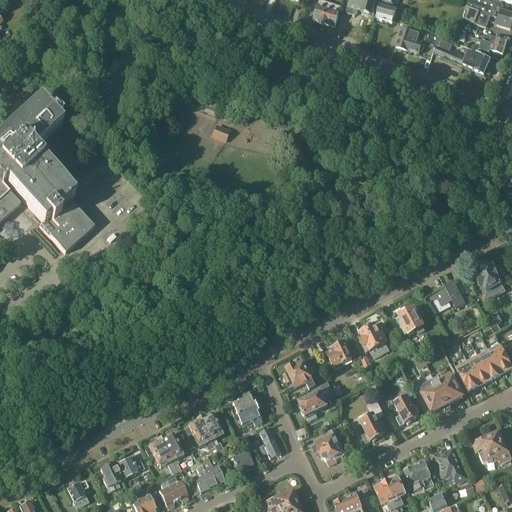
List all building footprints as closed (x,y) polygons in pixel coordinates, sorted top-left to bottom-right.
[(370,17),(375,0),(349,0),(347,9),(346,13),(347,15),(354,17),(356,16),(357,12),(361,13),(362,17),(368,18),(370,17)] [(396,8),(398,0),(379,0),(378,4),(380,4),(375,21),(379,22),(382,23),(382,22),(391,25),(396,8)] [(498,20),(501,13),(503,8),(502,8),(492,4),(491,4),(491,3),(482,0),(468,0),(462,19),(485,30),(490,17),(498,20)] [(334,29),(341,8),(320,2),(313,22),(334,29)] [(511,23),(511,15),(501,13),(498,20),(496,27),(510,31),(511,23)] [(407,52),(413,34),(415,29),(409,27),(407,32),(402,31),(396,49),(407,52)] [(422,37),(413,34),(407,52),(418,56),(419,53),(422,54),(426,40),(431,41),(429,48),(434,50),(438,40),(423,34),(422,37)] [(457,35),(452,47),(457,49),(462,37),(457,35)] [(482,44),(505,50),(507,44),(506,43),(506,42),(500,40),(500,42),(490,39),(491,38),(484,36),(482,44)] [(452,46),(438,40),(434,50),(433,55),(450,62),(463,68),(464,68),(463,69),(464,71),(469,73),(470,72),(471,71),(476,73),(475,74),(484,78),(485,75),(490,78),(494,68),(489,66),(490,63),(481,60),(482,58),(476,55),(475,57),(469,55),(467,60),(449,53),(452,47),(452,46)] [(505,50),(482,44),(479,52),(490,55),(491,53),(503,57),(505,50)] [(228,101),(186,84),(183,92),(225,109),(228,101)] [(0,224),(24,203),(43,224),(39,228),(65,256),(94,230),(73,208),(66,214),(61,209),(74,197),(33,151),(62,124),(40,100),(0,137),(0,224)] [(226,142),(229,135),(216,129),(213,137),(226,142)] [(75,275),(85,266),(81,261),(71,271),(75,275)] [(502,279),(502,277),(499,271),(498,270),(493,273),(493,272),(493,273),(490,268),(489,268),(487,267),(483,270),(482,272),(476,276),(478,280),(476,281),(481,290),(485,297),(487,296),(490,301),(505,294),(498,281),(502,279)] [(429,299),(437,315),(450,309),(448,305),(451,303),(455,312),(464,308),(465,309),(470,306),(467,299),(462,301),(455,287),(429,299)] [(418,336),(424,333),(422,329),(423,329),(418,319),(422,317),(418,309),(414,311),(413,311),(406,315),(405,313),(402,312),(399,314),(398,317),(400,321),(397,323),(405,338),(399,341),(405,351),(411,348),(405,338),(408,336),(408,337),(416,333),(418,336)] [(487,322),(492,330),(502,323),(497,315),(487,322)] [(363,342),(359,344),(366,356),(370,354),(374,362),(383,357),(379,350),(386,346),(382,337),(387,335),(382,326),(375,329),(375,328),(370,331),(368,330),(365,332),(365,334),(360,336),(363,342)] [(468,394),(511,372),(511,371),(498,343),(454,365),(468,394)] [(342,366),(352,361),(344,346),(339,348),(338,346),(333,349),(334,351),(334,352),(327,356),(335,372),(343,368),(342,366)] [(366,359),(361,361),(367,376),(373,374),(371,368),(370,368),(366,359)] [(288,375),(283,377),(287,385),(292,382),(296,390),(306,385),(309,392),(315,390),(312,383),(304,367),(296,371),(295,368),(287,372),(288,375)] [(449,407),(463,399),(451,377),(440,382),(438,378),(429,383),(430,384),(420,389),(424,396),(423,397),(432,415),(443,410),(445,413),(450,410),(449,407)] [(315,384),(318,389),(324,387),(327,385),(328,384),(325,379),(315,384)] [(328,385),(315,391),(317,397),(314,398),(311,399),(298,405),(302,412),(301,414),(302,417),(304,417),(305,419),(306,419),(308,424),(317,420),(315,415),(328,410),(324,401),(333,397),(328,385)] [(375,398),(382,395),(377,386),(371,389),(375,398)] [(339,387),(331,391),(334,399),(343,396),(339,387)] [(315,391),(309,394),(311,399),(314,398),(317,397),(315,391)] [(416,416),(419,415),(415,407),(412,409),(410,403),(414,401),(409,391),(403,394),(406,401),(394,407),(400,418),(395,420),(399,428),(404,426),(418,419),(416,416)] [(233,419),(256,409),(254,405),(253,405),(250,397),(249,398),(248,394),(241,397),(243,401),(232,405),(234,412),(231,413),(233,419)] [(384,418),(384,417),(377,403),(367,408),(372,418),(361,424),(367,435),(362,438),(366,446),(371,443),(371,444),(372,443),(374,443),(377,442),(377,441),(385,437),(383,433),(385,432),(382,425),(379,426),(376,421),(380,419),(380,420),(384,418)] [(225,422),(231,419),(225,408),(219,411),(225,422)] [(256,409),(233,419),(235,424),(236,424),(238,430),(253,424),(254,428),(261,425),(259,422),(260,421),(257,413),(256,409)] [(200,422),(213,448),(217,446),(214,439),(221,435),(215,424),(220,421),(216,415),(212,417),(212,416),(204,420),(200,422)] [(188,430),(184,432),(187,438),(191,436),(197,448),(205,444),(206,446),(204,447),(208,453),(214,450),(213,448),(200,422),(195,424),(195,425),(188,428),(188,430)] [(334,432),(335,431),(342,428),(340,424),(332,427),(334,432)] [(342,428),(335,431),(338,439),(345,436),(342,428)] [(259,450),(262,456),(263,457),(266,455),(270,462),(281,456),(268,431),(258,436),(264,447),(262,448),(259,450)] [(164,439),(160,442),(177,475),(181,473),(177,465),(179,464),(177,461),(183,458),(182,455),(176,444),(180,442),(177,435),(173,438),(172,436),(164,440),(164,439)] [(320,454),(321,456),(324,463),(326,464),(328,469),(336,465),(335,463),(343,459),(335,439),(334,439),(332,435),(327,437),(328,439),(318,443),(319,446),(316,447),(319,455),(320,454)] [(510,463),(508,456),(503,445),(504,443),(502,440),(500,439),(499,436),(475,446),(480,457),(479,457),(483,465),(488,463),(498,458),(502,466),(510,463)] [(158,468),(166,464),(173,477),(174,477),(177,475),(160,442),(156,444),(148,448),(149,450),(145,452),(148,458),(152,456),(158,468)] [(251,451),(247,442),(242,444),(247,453),(251,451)] [(220,445),(217,446),(213,448),(214,450),(217,456),(223,452),(220,445)] [(453,454),(448,456),(445,458),(443,457),(440,458),(439,460),(435,462),(441,477),(442,480),(451,476),(456,487),(468,482),(463,470),(460,471),(453,454)] [(138,465),(133,456),(123,462),(124,464),(117,468),(124,481),(144,471),(141,464),(138,465)] [(252,468),(246,456),(232,463),(238,475),(239,475),(239,474),(251,468),(252,468)] [(208,460),(200,464),(212,489),(228,481),(224,474),(219,476),(216,470),(213,471),(208,460)] [(418,469),(415,470),(425,496),(432,493),(431,490),(434,489),(431,482),(425,466),(423,467),(422,463),(416,465),(418,469)] [(212,489),(200,464),(190,469),(193,473),(196,472),(199,478),(193,481),(196,486),(190,489),(195,497),(212,489)] [(416,500),(425,496),(415,470),(412,471),(410,467),(404,470),(406,473),(405,474),(411,490),(414,496),(416,500)] [(117,486),(119,485),(117,479),(119,478),(115,472),(114,472),(111,468),(99,473),(100,474),(96,476),(100,484),(102,483),(107,496),(119,490),(117,486)] [(390,484),(386,486),(398,511),(402,511),(402,510),(404,509),(401,501),(406,498),(398,481),(396,476),(389,479),(390,484)] [(165,481),(167,484),(176,504),(180,502),(182,506),(188,503),(186,499),(187,499),(180,484),(178,485),(174,477),(173,477),(165,481)] [(482,482),(472,486),(476,496),(487,492),(482,482)] [(398,511),(386,486),(382,487),(380,483),(373,486),(375,491),(374,491),(382,509),(388,506),(390,511),(398,511)] [(72,504),(76,511),(88,505),(82,493),(86,491),(83,484),(79,486),(73,489),(71,487),(66,489),(74,503),(72,504)] [(172,506),(176,504),(167,484),(161,487),(163,492),(158,494),(165,509),(166,509),(167,511),(168,511),(174,509),(172,506)] [(469,499),(476,496),(471,485),(464,488),(469,499)] [(139,486),(126,492),(129,498),(142,492),(139,486)] [(511,503),(511,501),(507,491),(506,487),(498,490),(505,506),(511,503)] [(150,501),(155,498),(151,488),(146,490),(150,501)] [(276,508),(277,511),(287,511),(297,508),(292,495),(285,498),(283,497),(282,494),(278,496),(279,498),(279,500),(266,505),(269,511),(276,508)] [(140,503),(139,504),(138,503),(136,502),(133,503),(132,505),(133,507),(132,507),(134,511),(156,511),(153,507),(152,507),(148,499),(147,500),(145,495),(138,499),(140,503)] [(336,507),(337,511),(355,511),(362,509),(356,495),(350,498),(351,501),(344,504),(342,500),(335,503),(337,507),(336,507)] [(444,496),(442,497),(448,509),(450,508),(444,496)] [(428,503),(431,510),(432,511),(441,511),(448,509),(442,497),(428,503)] [(366,501),(369,506),(375,503),(373,498),(366,501)]
